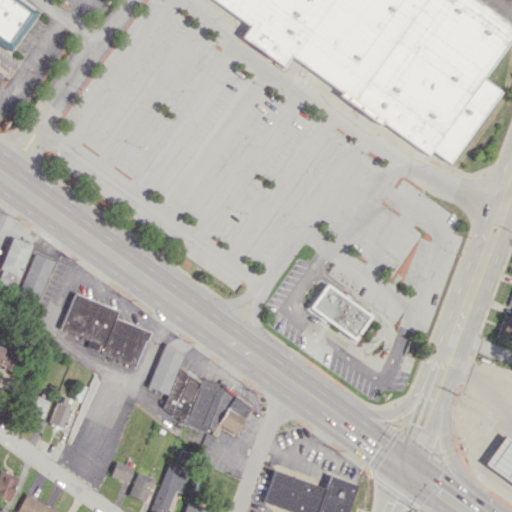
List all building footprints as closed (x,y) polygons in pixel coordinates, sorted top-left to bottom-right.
[(15,0),(0,0),(0,39),(9,46),(33,12),(15,0)] [(475,0),(511,26),(511,36),(482,78),(500,90),(449,163),(430,150),(426,155),(290,54),(282,64),(241,36),(248,25),(212,0),(475,0)] [(0,275),(0,283),(12,288),(30,244),(11,236),(0,263),(0,268),(2,270),(0,275)] [(53,261),(33,253),(19,290),(39,298),(53,261)] [(325,280),(306,308),(353,342),(373,314),(325,280)] [(60,329),(88,339),(85,349),(134,366),(147,329),(114,318),(117,309),(72,293),(60,329)] [(511,342),(511,340),(511,317),(502,314),(495,336),(511,342)] [(180,352),(160,346),(148,388),(168,394),(180,352)] [(0,371),(7,374),(15,353),(0,347),(0,371)] [(161,410),(185,419),(200,377),(177,368),(161,410)] [(250,402),(202,380),(183,422),(208,434),(213,424),(235,434),(250,402)] [(41,417),(48,400),(31,393),(24,410),(41,417)] [(47,423),(63,428),(70,407),(54,402),(47,423)] [(483,466),(511,483),(511,442),(501,436),(483,466)] [(109,476),(127,481),(132,466),(114,461),(109,476)] [(164,511),(173,490),(181,492),(188,473),(165,465),(149,510),(153,511),(164,511)] [(344,511),(353,482),(327,474),(323,486),(272,470),(262,502),(292,511),(344,511)] [(16,477),(0,471),(0,495),(8,499),(16,477)] [(127,495),(144,501),(153,478),(136,471),(127,495)] [(14,511),(54,511),(55,511),(25,493),(14,511)] [(202,511),(204,507),(186,501),(182,511),(202,511)]
